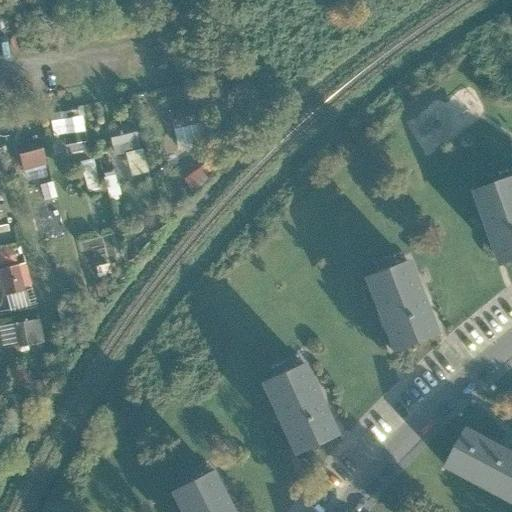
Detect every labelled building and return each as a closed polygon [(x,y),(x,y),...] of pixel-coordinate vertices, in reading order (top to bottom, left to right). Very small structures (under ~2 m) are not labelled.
[(197,100),(171,106),(180,144),(206,138),(197,100)] [(86,115),(53,119),(56,146),(89,141),(86,115)] [(116,153),(130,151),(132,174),(145,173),(141,123),(114,125),(116,153)] [(43,136),(19,143),(27,170),(52,163),(43,136)] [(511,177),(476,190),(503,264),(511,260),(511,177)] [(0,267),(0,278),(4,296),(9,294),(13,309),(33,304),(28,286),(35,284),(24,244),(0,250),(0,259),(2,267),(0,267)] [(403,257),(361,274),(392,350),(434,332),(403,257)] [(42,317),(1,324),(5,346),(46,340),(42,317)] [(299,361),(258,380),(293,453),(334,434),(299,361)] [(511,449),(468,426),(446,467),(511,501),(511,500),(511,449)] [(232,511),(211,470),(170,491),(180,511),(232,511)]
